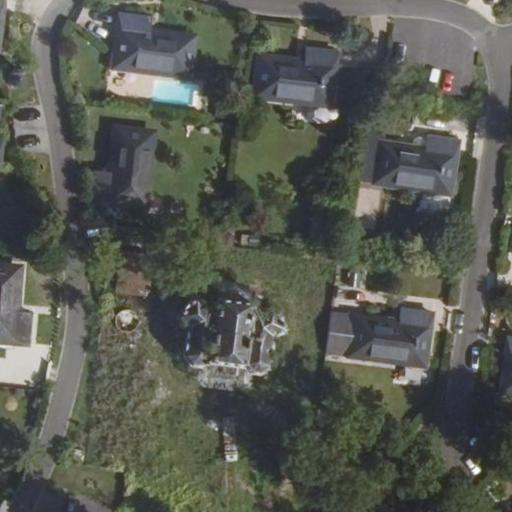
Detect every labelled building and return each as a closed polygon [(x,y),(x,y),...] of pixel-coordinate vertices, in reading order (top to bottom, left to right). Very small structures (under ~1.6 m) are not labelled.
[(120,15),(113,70),(189,79),(194,35),(152,30),(154,19),(120,15)] [(260,55),(254,99),(330,108),(337,53),(303,48),(302,60),(260,55)] [(91,203),(147,209),(155,134),(111,129),(106,170),(95,169),(91,203)] [(374,184),(374,185),(449,196),(457,141),(423,136),(423,138),(422,147),(413,146),(380,141),(380,143),(374,184)] [(413,146),(422,147),(423,138),(418,138),(413,141),(413,146)] [(374,184),(380,143),(362,140),(356,181),(374,184)] [(0,267),(0,343),(29,346),(31,312),(20,311),(23,269),(0,267)] [(190,368),(259,376),(269,369),(273,339),(285,334),(285,331),(274,306),(271,304),(260,311),(254,305),(210,300),(204,303),(196,295),(191,295),(174,314),(175,320),(183,326),(182,358),(190,368)] [(353,318),(348,358),(423,368),(431,312),(397,308),(396,319),(354,314),(353,318)] [(353,318),(331,314),(325,355),(348,358),(353,318)] [(511,337),(509,337),(501,394),(511,395),(511,337)] [(153,382),(142,380),(137,401),(148,404),(153,382)] [(369,511),(422,511),(414,486),(382,496),(385,507),(369,511)]
